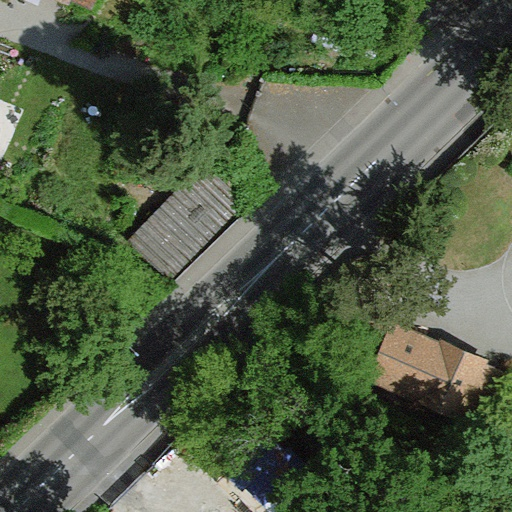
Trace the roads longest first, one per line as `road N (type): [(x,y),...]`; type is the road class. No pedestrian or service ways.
road 1 (secondary): [(511,41),(21,511)]
road 2 (unknown): [(0,26),(329,148)]
